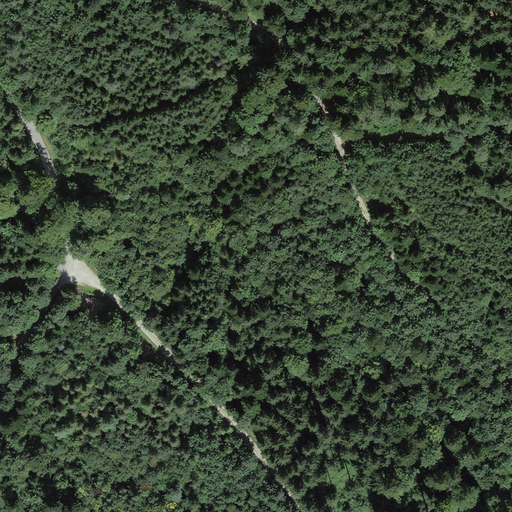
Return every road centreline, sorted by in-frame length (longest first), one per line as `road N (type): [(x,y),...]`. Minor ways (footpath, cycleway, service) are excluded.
road 1 (track): [(511,376),(377,235),(304,65),(253,23),(196,0)]
road 2 (track): [(308,511),(102,285),(62,260)]
road 3 (unclassified): [(0,386),(55,284),(63,223),(43,151),(0,80)]
road 4 (track): [(337,140),(511,137)]
